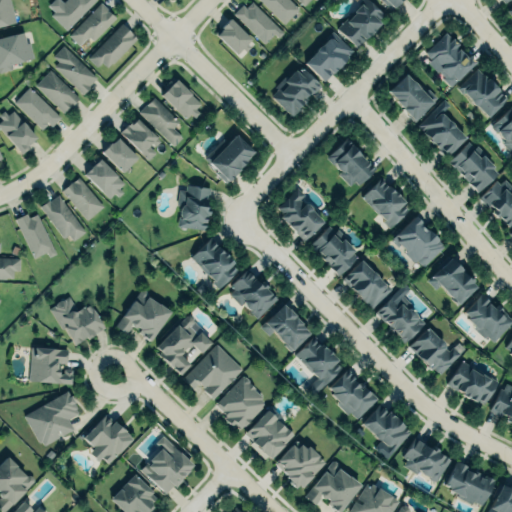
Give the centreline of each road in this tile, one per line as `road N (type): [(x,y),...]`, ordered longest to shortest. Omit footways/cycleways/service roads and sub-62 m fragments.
road 1 (residential): [(511,457),(456,429),(402,388),(233,215)]
road 2 (residential): [(233,215),(438,0)]
road 3 (residential): [(206,0),(49,161),(0,192)]
road 4 (residential): [(347,96),(511,279)]
road 5 (residential): [(290,153),(134,0)]
road 6 (residential): [(112,374),(148,392),(272,511)]
